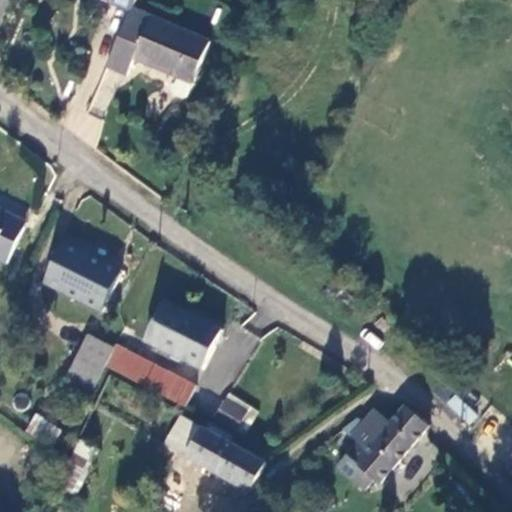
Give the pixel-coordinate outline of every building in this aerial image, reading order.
[(108,0),(107,5),(128,13),(133,0),(108,0)] [(134,64),(177,83),(191,89),(209,49),(128,13),(105,68),(126,81),(134,64)] [(191,89),(177,83),(171,96),(173,100),(182,104),(185,102),(191,89)] [(25,225),(0,211),(0,263),(3,265),(25,225)] [(120,272),(65,244),(43,286),(97,314),(120,272)] [(221,330),(172,303),(152,341),(201,367),(221,330)] [(84,398),(107,352),(84,340),(61,386),(84,398)] [(195,388),(122,353),(112,373),(185,408),(195,388)] [(457,393),(445,404),(467,426),(479,415),(457,393)] [(245,415),(223,404),(214,421),(237,432),(245,415)] [(361,427),(353,421),(336,432),(352,449),(333,473),(359,496),(370,486),(379,488),(426,429),(402,409),(387,426),(372,414),(361,427)] [(29,430),(60,452),(71,436),(41,414),(29,430)] [(263,470),(185,426),(171,451),(249,495),(263,470)]
